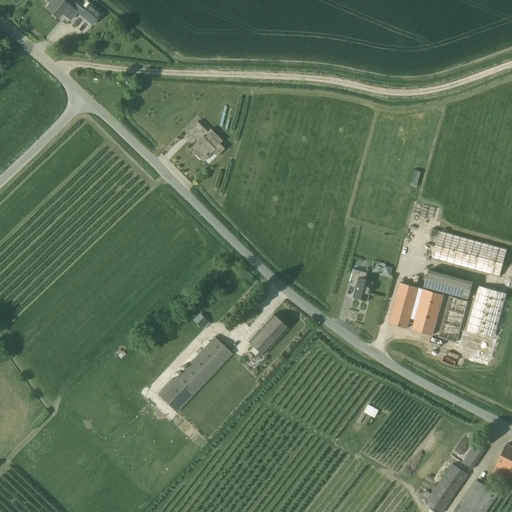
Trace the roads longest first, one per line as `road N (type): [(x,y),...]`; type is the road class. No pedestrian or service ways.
road 1 (unclassified): [(511,426),(383,358),(287,292),(83,102)]
road 2 (track): [(42,58),(301,79),(405,96),(511,68)]
